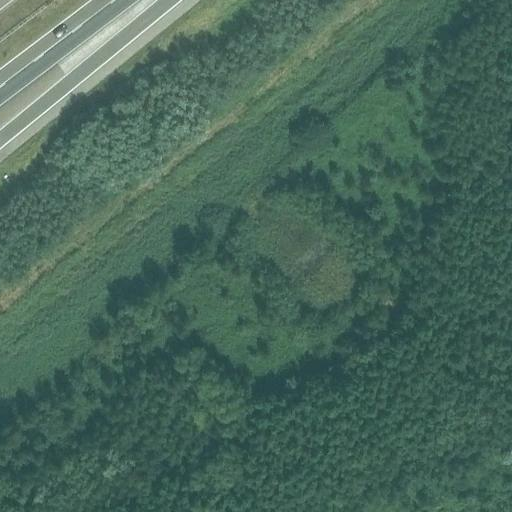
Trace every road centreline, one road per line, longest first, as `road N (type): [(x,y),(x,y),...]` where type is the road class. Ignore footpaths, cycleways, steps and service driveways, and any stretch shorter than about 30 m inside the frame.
road 1 (motorway): [(0,144),(176,0)]
road 2 (motorway): [(0,86),(113,0)]
